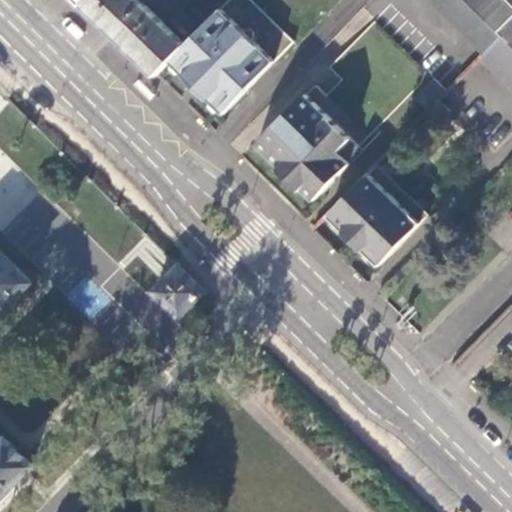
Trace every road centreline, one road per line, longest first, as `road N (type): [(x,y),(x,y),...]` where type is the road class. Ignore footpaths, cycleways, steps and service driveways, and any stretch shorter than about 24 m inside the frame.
road 1 (primary): [(511,489),(225,197),(169,157),(8,0)]
road 2 (primary): [(0,28),(252,286),(500,511)]
